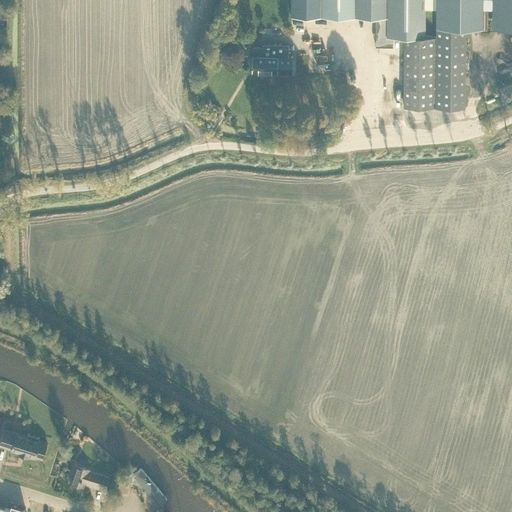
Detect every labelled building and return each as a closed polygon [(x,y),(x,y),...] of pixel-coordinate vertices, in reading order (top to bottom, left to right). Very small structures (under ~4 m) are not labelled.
[(481,28),(481,8),(481,0),(290,0),(290,16),(376,17),(375,36),(404,37),(403,106),(464,107),(465,28),(481,28)] [(511,0),(491,0),(491,28),(511,27),(511,0)] [(262,44),(262,47),(252,47),(252,56),(251,56),(251,72),(276,72),(276,73),(292,73),(292,56),(287,56),(287,44),(262,44)] [(511,81),(498,86),(501,96),(511,92),(511,81)] [(26,437),(3,429),(0,438),(0,445),(19,451),(18,454),(27,457),(28,454),(42,458),(47,443),(38,440),(39,437),(27,434),(26,437)] [(85,483),(88,484),(104,489),(108,477),(89,470),(89,469),(75,464),(72,473),(74,474),(71,483),(80,486),(84,487),(85,483)] [(158,505),(165,498),(141,469),(133,475),(158,505)]
